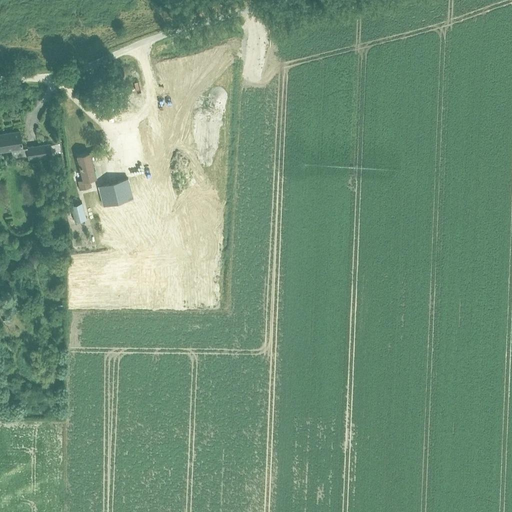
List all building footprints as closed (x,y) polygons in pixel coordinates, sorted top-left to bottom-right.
[(179,108),(161,111),(165,136),(183,133),(182,124),(207,120),(204,100),(178,104),(179,108)] [(20,131),(0,133),(0,150),(11,149),(12,157),(28,155),(28,159),(52,155),(50,144),(50,143),(34,146),(27,147),(27,145),(22,146),(21,138),(20,131)] [(95,176),(89,153),(78,155),(84,179),(78,181),(80,190),(92,187),(89,178),(95,176)] [(172,163),(189,243),(211,238),(193,158),(172,163)] [(133,198),(128,178),(98,186),(104,205),(133,198)] [(71,205),(75,222),(86,219),(82,202),(71,205)] [(140,230),(127,230),(127,238),(123,238),(123,245),(147,245),(147,235),(140,236),(140,230)] [(201,260),(202,274),(210,274),(210,260),(201,260)]
